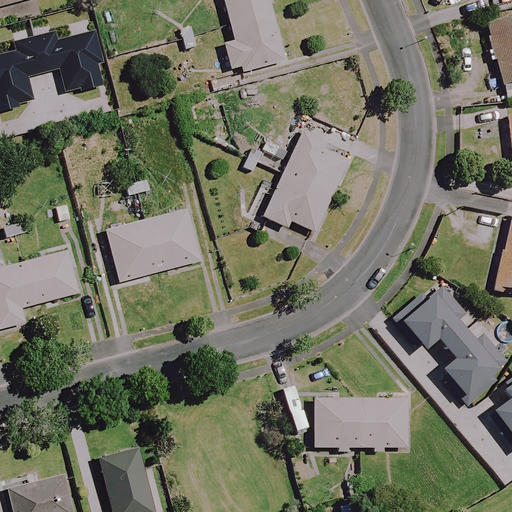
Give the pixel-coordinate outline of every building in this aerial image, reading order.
[(0,0),(0,70),(30,62),(18,21),(0,25),(0,8),(30,0),(0,0)] [(279,65),(263,0),(218,0),(229,43),(220,45),(228,78),(279,65)] [(511,83),(511,17),(482,25),(498,87),(511,83)] [(511,183),(511,116),(503,117),(510,183),(511,183)] [(317,143),(298,134),(258,218),(283,230),(286,224),(310,235),(344,163),(315,149),(317,143)] [(146,194),(143,181),(122,186),(124,199),(146,194)] [(67,205),(49,208),(52,229),(70,226),(67,205)] [(196,264),(183,212),(100,233),(113,285),(196,264)] [(511,221),(506,220),(489,288),(511,293),(511,221)] [(23,236),(20,222),(0,226),(0,229),(2,241),(23,236)] [(73,296),(61,254),(0,270),(0,330),(21,325),(18,311),(73,296)] [(451,368),(445,378),(476,395),(508,341),(469,318),(443,363),(451,368)] [(511,447),(511,397),(506,390),(473,418),(504,454),(511,447)] [(402,451),(402,402),(310,401),(310,450),(402,451)] [(150,511),(133,450),(92,461),(106,511),(150,511)] [(3,490),(7,511),(66,511),(59,478),(3,490)]
